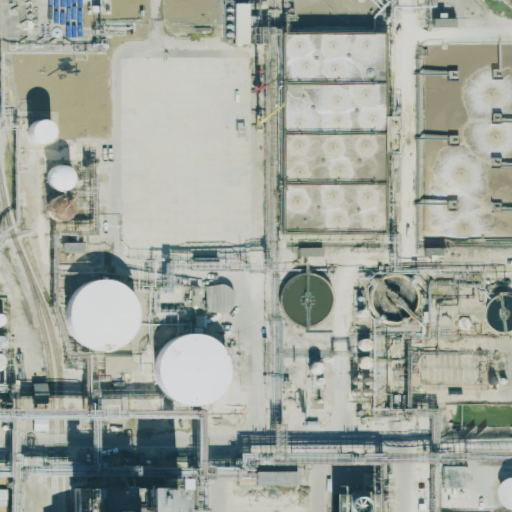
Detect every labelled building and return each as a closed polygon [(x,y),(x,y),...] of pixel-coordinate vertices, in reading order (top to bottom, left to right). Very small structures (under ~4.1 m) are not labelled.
[(245,3),(231,4),(232,44),(246,44),(245,3)] [(454,18),(432,18),(432,27),(454,27),(454,18)] [(27,122),(24,141),(50,144),(52,125),(27,122)] [(48,195),(74,185),(66,165),(40,175),(48,195)] [(44,220),(67,222),(68,204),(57,204),(57,198),(46,197),(44,220)] [(81,243),(61,243),(61,252),(81,252),(81,243)] [(321,247),(298,247),(297,256),(321,256),(321,247)] [(423,256),(444,256),(444,248),(423,247),(423,256)] [(68,353),(134,347),(128,282),(62,287),(68,353)] [(204,285),(205,312),(231,311),(230,284),(204,285)] [(511,330),(511,294),(489,293),(487,329),(511,330)] [(198,406),(220,394),(226,373),(226,367),(212,342),(190,335),(177,336),(157,347),(151,369),(152,380),(165,403),(182,408),(198,406)] [(355,341),(356,352),(368,350),(367,340),(355,341)] [(104,356),(104,378),(116,378),(115,371),(133,370),(133,356),(104,356)] [(369,367),(365,356),(355,359),(359,370),(369,367)] [(321,365),(309,362),(306,373),(318,376),(321,365)] [(45,383),(31,383),(31,397),(45,397),(45,383)] [(467,487),(466,465),(440,465),(441,487),(467,487)] [(297,471),(254,470),(254,484),(296,485),(297,471)] [(511,477),(501,477),(501,506),(511,506),(511,477)] [(133,511),(166,511),(166,483),(133,483),(133,511)] [(339,511),(359,511),(363,511),(363,493),(339,492),(339,511)]
